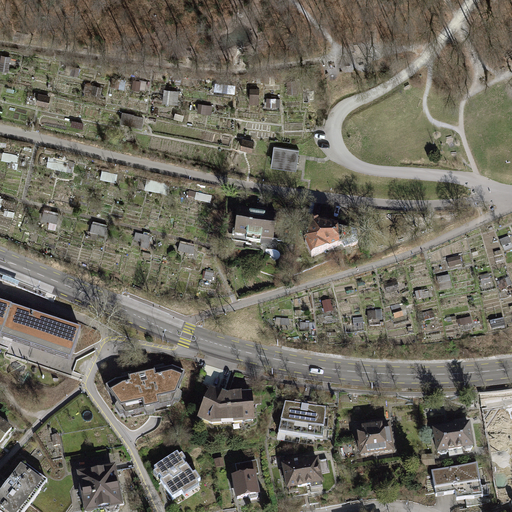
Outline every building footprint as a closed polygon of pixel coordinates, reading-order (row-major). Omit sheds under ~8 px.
[(0,70),(8,72),(11,57),(1,55),(0,60),(0,70)] [(70,75),(77,77),(80,67),(72,66),(70,75)] [(111,87),(119,88),(120,79),(113,78),(111,87)] [(141,81),(133,80),(131,89),(139,91),(141,81)] [(288,93),(297,92),(297,82),(287,83),(288,93)] [(235,94),(236,85),(223,84),(222,92),(235,94)] [(101,97),(103,87),(93,85),(91,94),(101,97)] [(260,88),(250,88),(249,104),(259,104),(260,88)] [(164,89),(162,102),(172,103),(174,90),(164,89)] [(50,96),(38,93),(36,104),(48,107),(50,96)] [(276,98),(267,98),(266,107),(276,107),(276,98)] [(212,114),(213,105),(198,103),(197,112),(212,114)] [(142,127),(144,117),(134,115),(134,114),(122,112),(120,123),(142,127)] [(135,143),(137,135),(121,131),(119,139),(135,143)] [(252,152),(254,141),(243,138),(240,149),(252,152)] [(299,149),(274,146),(271,167),(296,170),(299,149)] [(19,155),(3,151),(1,160),(9,162),(8,166),(17,168),(18,162),(17,162),(19,155)] [(75,162),(49,156),(46,166),(51,167),(51,168),(73,172),(75,162)] [(118,175),(102,171),(100,179),(116,183),(118,175)] [(170,184),(147,179),(145,189),(167,195),(170,184)] [(212,196),(197,192),(197,193),(195,199),(195,201),(210,204),(212,196)] [(238,208),(234,237),(262,241),(262,237),(274,239),(277,214),(270,213),(270,210),(257,209),(257,211),(238,208)] [(59,213),(44,209),(44,212),(43,212),(41,220),(49,222),(57,223),(59,215),(58,215),(59,213)] [(304,243),(311,259),(342,246),(344,250),(359,244),(357,231),(302,219),(298,235),(305,237),(304,243)] [(57,223),(49,222),(48,228),(55,230),(57,223)] [(107,227),(92,223),(90,232),(105,235),(107,227)] [(151,237),(136,233),(134,242),(142,244),(140,249),(148,251),(151,237)] [(502,241),(505,253),(511,251),(511,242),(511,238),(502,241)] [(196,245),(181,242),(178,252),(193,256),(196,245)] [(215,272),(206,270),(204,280),(212,282),(215,272)] [(0,332),(8,307),(0,304),(0,332)] [(0,337),(70,361),(80,331),(8,307),(0,332),(0,337)] [(14,361),(13,376),(29,377),(29,362),(14,361)] [(41,371),(37,385),(51,388),(54,373),(41,371)] [(117,384),(106,391),(126,419),(173,409),(185,376),(172,371),(117,384)] [(229,395),(212,390),(200,419),(211,423),(253,421),(252,395),(229,395)] [(276,433),(298,437),(303,408),(283,404),(276,433)] [(324,409),(303,408),(298,437),(321,440),(324,409)] [(502,450),(511,447),(511,416),(495,421),(502,450)] [(0,448),(11,434),(0,425),(0,448)] [(386,425),(355,429),(359,456),(390,451),(386,425)] [(470,425),(451,429),(456,454),(474,450),(470,425)] [(437,457),(456,454),(451,429),(432,432),(437,457)] [(175,454),(153,468),(161,481),(160,482),(171,499),(195,484),(184,466),(183,467),(175,454)] [(318,463),(300,466),(305,492),(323,489),(318,463)] [(21,464),(0,491),(0,511),(22,511),(45,482),(21,464)] [(475,464),(429,472),(433,493),(441,491),(442,496),(453,494),(454,498),(480,493),(475,464)] [(286,496),(305,492),(300,466),(282,469),(286,496)] [(111,469),(78,475),(85,511),(122,505),(120,492),(115,492),(111,469)] [(233,477),(236,501),(261,498),(258,473),(233,477)]
